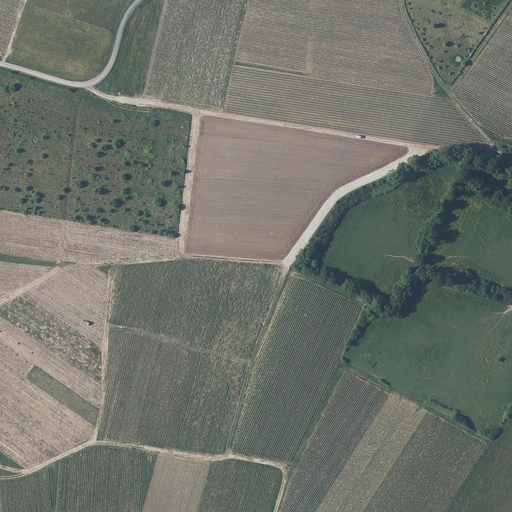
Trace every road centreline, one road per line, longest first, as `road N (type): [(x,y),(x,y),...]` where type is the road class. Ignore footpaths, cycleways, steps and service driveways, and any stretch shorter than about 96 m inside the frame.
road 1 (track): [(402,0),(423,57),(500,152),(408,149),(112,98),(87,84)]
road 2 (track): [(0,302),(59,270),(89,266),(179,258),(287,264),(337,196),(437,149)]
road 3 (track): [(0,478),(91,444),(236,458),(284,467),(276,511)]
road 4 (unclassified): [(0,64),(75,85),(97,80),(141,0)]
